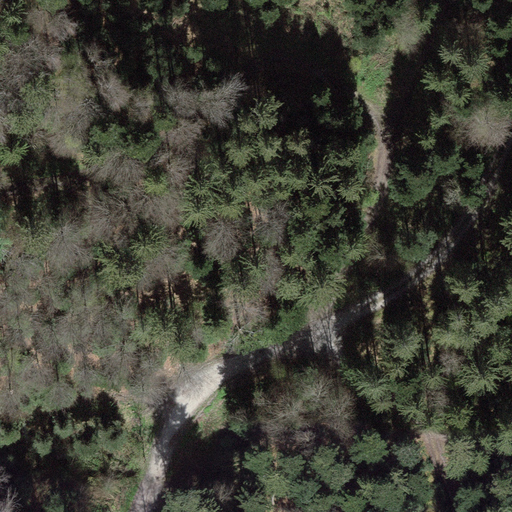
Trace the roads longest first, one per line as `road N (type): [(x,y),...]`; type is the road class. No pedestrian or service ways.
road 1 (track): [(139,511),(187,391),(430,265),(472,212),(511,122)]
road 2 (track): [(0,191),(144,150),(343,0)]
road 3 (track): [(324,326),(387,154),(458,0)]
road 4 (track): [(306,335),(430,428),(511,441)]
